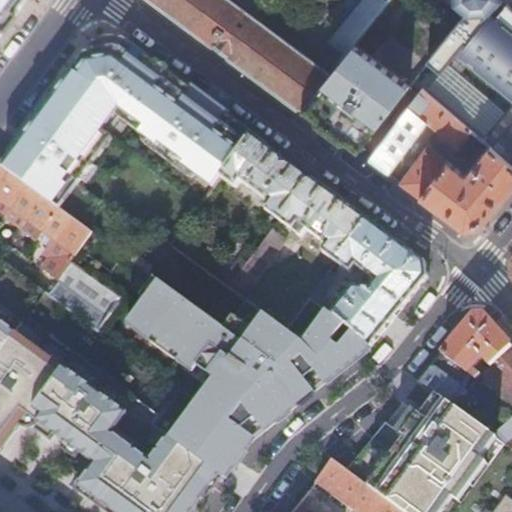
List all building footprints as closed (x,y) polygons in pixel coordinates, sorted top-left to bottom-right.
[(0,0),(0,32),(24,0),(0,0)] [(153,0),(228,55),(301,110),(330,74),(328,73),(230,0),(153,0)] [(328,73),(330,74),(354,45),(390,0),(386,0),(386,1),(345,53),(328,73)] [(363,0),(330,41),(345,53),(386,1),(385,0),(363,0)] [(511,94),(511,1),(511,3),(509,1),(507,5),(501,0),(456,0),(457,4),(468,12),(446,40),(511,94)] [(30,127),(1,166),(57,206),(71,188),(67,185),(73,177),(80,183),(83,179),(94,165),(95,164),(97,160),(90,154),(95,146),(99,149),(111,134),(107,131),(122,110),(149,130),(144,136),(171,156),(197,175),(200,177),(203,173),(215,182),(219,177),(251,133),(210,103),(145,55),(122,38),(92,42),(30,127)] [(330,74),(301,110),(326,127),(360,153),(363,150),(364,151),(396,110),(395,109),(412,87),(354,45),(330,74)] [(456,153),(474,131),(424,90),(404,117),(372,157),(370,160),(389,174),(428,124),(453,145),(451,149),(456,153)] [(111,134),(115,137),(125,123),(144,136),(149,130),(122,110),(107,131),(111,134)] [(404,117),(396,110),(364,151),(368,154),(372,157),(404,117)] [(511,123),(493,147),(511,163),(511,123)] [(281,155),(251,133),(219,177),(232,186),(236,186),(240,181),(266,201),(262,206),(263,209),(277,220),(309,176),(281,155)] [(90,154),(97,160),(115,137),(111,134),(99,149),(95,146),(90,154)] [(144,144),(167,161),(171,156),(144,136),(144,137),(144,138),(143,139),(143,141),(143,142),(144,143),(144,144)] [(499,206),(511,191),(511,163),(493,147),(492,146),(467,175),(429,147),(401,183),(441,213),(465,231),(481,229),(499,206)] [(197,176),(197,175),(171,156),(167,161),(191,179),(192,179),(193,179),(194,179),(195,178),(196,177),(197,176)] [(52,238),(57,242),(73,254),(90,230),(61,209),(57,206),(1,166),(0,164),(0,200),(40,230),(52,238)] [(94,165),(83,179),(88,183),(100,168),(95,164),(94,165)] [(212,186),(215,182),(203,173),(200,177),(212,186)] [(336,196),(309,176),(277,220),(301,238),(306,231),(324,244),(320,249),(320,252),(334,262),(366,218),(336,196)] [(57,206),(61,209),(80,183),(73,177),(67,185),(71,188),(57,206)] [(36,237),(40,230),(0,200),(0,211),(20,226),(19,227),(35,238),(36,237)] [(352,330),(370,345),(371,344),(401,308),(428,277),(425,261),(402,244),(366,218),(334,262),(345,271),(348,270),(352,265),(371,280),(364,288),(361,286),(351,285),(347,282),(344,285),(342,284),(334,294),(334,296),(339,300),(330,312),(344,324),(352,330)] [(284,237),(271,227),(271,228),(253,253),(263,260),(265,262),(284,237)] [(52,238),(40,230),(36,237),(47,245),(52,238)] [(51,295),(96,328),(120,297),(69,260),(73,254),(57,242),(52,238),(47,245),(42,252),(47,255),(39,266),(56,278),(55,279),(57,281),(49,293),(51,295)] [(263,260),(253,253),(245,264),(228,287),(238,294),(263,260)] [(228,287),(245,264),(237,258),(220,281),(228,287)] [(158,415),(154,421),(151,424),(184,448),(184,447),(226,478),(254,440),(370,345),(352,330),(340,346),(332,340),(344,324),(330,312),(326,309),(302,341),(262,312),(251,328),(232,316),(223,328),(154,277),(140,295),(144,298),(130,316),(153,333),(149,340),(178,361),(182,355),(214,378),(197,401),(181,388),(180,389),(178,388),(177,390),(158,415)] [(72,487),(105,511),(198,511),(224,477),(184,447),(184,448),(151,424),(158,415),(24,316),(14,330),(0,319),(0,450),(19,424),(24,426),(28,427),(33,425),(37,422),(91,461),(72,487)] [(489,365),(511,344),(486,317),(479,317),(472,318),(441,354),(468,373),(481,356),(489,365)] [(511,393),(511,345),(511,344),(489,365),(475,378),(496,393),(503,383),(511,393)] [(468,373),(441,354),(430,368),(420,380),(419,381),(434,392),(441,397),(451,404),(471,375),(468,373)] [(511,404),(511,393),(503,383),(496,393),(511,404)] [(426,418),(441,397),(434,392),(419,413),(426,418)] [(493,435),(475,422),(451,404),(441,397),(426,418),(419,413),(403,434),(396,430),(385,423),(359,454),(345,472),(348,474),(364,486),(399,511),(511,511),(511,500),(498,491),(481,511),(453,511),(505,444),(497,438),(493,435)] [(403,434),(419,413),(411,409),(402,422),(396,430),(403,434)] [(511,419),(493,435),(497,438),(505,444),(506,444),(511,439),(511,419)] [(317,451),(301,473),(354,511),(399,511),(364,486),(348,474),(345,472),(317,451)] [(280,504),(274,511),(311,511),(288,495),(281,505),(280,504)]
